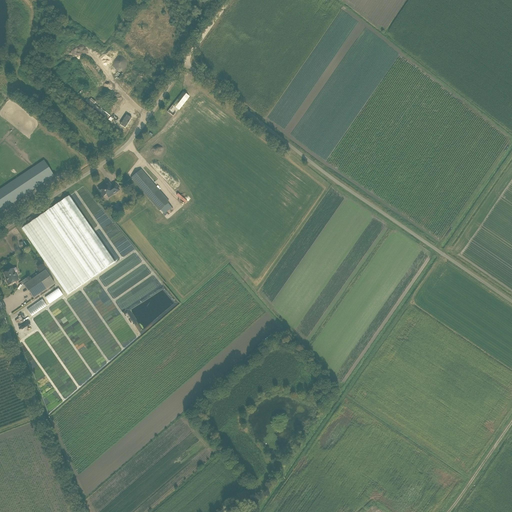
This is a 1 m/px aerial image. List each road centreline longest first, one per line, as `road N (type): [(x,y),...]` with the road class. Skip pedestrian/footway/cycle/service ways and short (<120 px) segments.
road 1 (unclassified): [(511,301),(302,155),(188,60)]
road 2 (unclassified): [(0,223),(119,146),(188,60)]
road 3 (unclassified): [(83,511),(0,310)]
